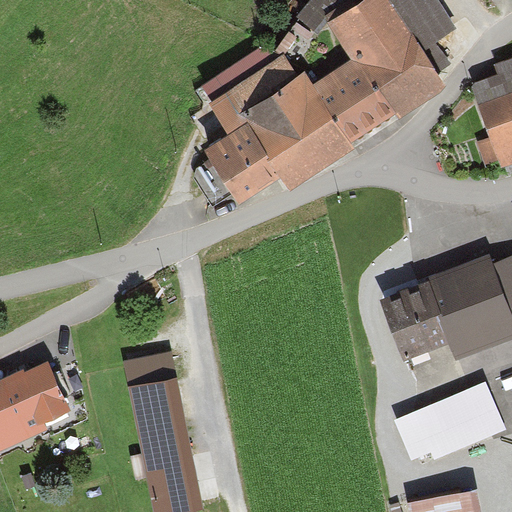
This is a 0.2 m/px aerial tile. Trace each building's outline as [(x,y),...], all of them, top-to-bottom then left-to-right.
[(313,0),(291,28),(308,42),(341,0),(313,0)] [(451,65),(437,44),(458,31),(437,0),(366,0),(330,24),(354,60),(313,88),(350,145),(400,112),(404,119),(446,91),(436,75),(451,65)] [(214,103),(210,106),(231,140),(208,154),(240,207),(283,181),(290,190),(354,150),(350,145),(313,88),(303,74),(299,77),(284,54),(264,44),(202,85),(214,103)] [(499,77),(471,86),(489,138),(478,142),(486,166),(498,162),(501,170),(506,168),(509,178),(511,176),(511,60),(495,66),(499,77)] [(450,345),(456,358),(511,335),(511,258),(493,267),(488,254),(425,279),(426,283),(379,302),(403,363),(450,345)] [(0,453),(49,430),(47,425),(72,413),(49,364),(28,373),(24,375),(22,371),(0,381),(0,453)] [(126,378),(154,511),(203,501),(175,368),(126,378)] [(485,384),(393,421),(413,469),(505,432),(485,384)] [(409,511),(479,511),(476,492),(408,506),(409,511)]
